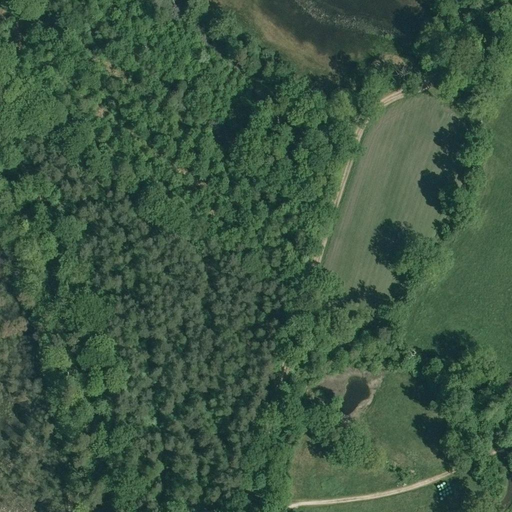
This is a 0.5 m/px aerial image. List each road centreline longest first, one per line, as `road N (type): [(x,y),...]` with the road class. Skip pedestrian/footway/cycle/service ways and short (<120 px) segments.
road 1 (track): [(467,0),(431,78),(373,105),(356,131),(238,511)]
road 2 (track): [(0,135),(57,226),(95,320),(111,378),(122,511)]
road 3 (track): [(239,510),(392,495),(511,447)]
